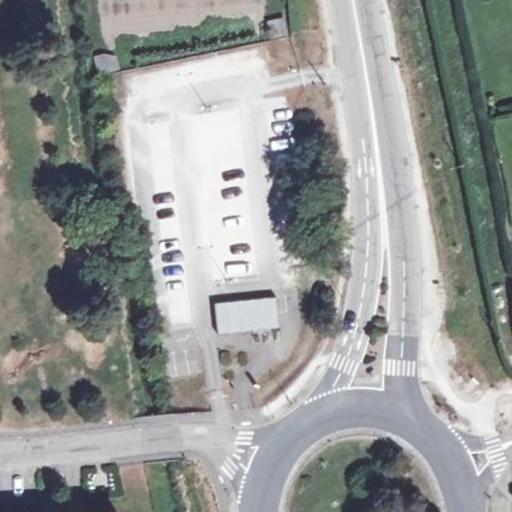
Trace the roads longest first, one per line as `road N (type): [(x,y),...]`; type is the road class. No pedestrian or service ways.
road 1 (secondary): [(383,176),(353,338),(320,424)]
road 2 (secondary): [(408,426),(402,276),(383,176)]
road 3 (residential): [(232,445),(0,449)]
road 4 (secondary): [(383,176),(355,0)]
